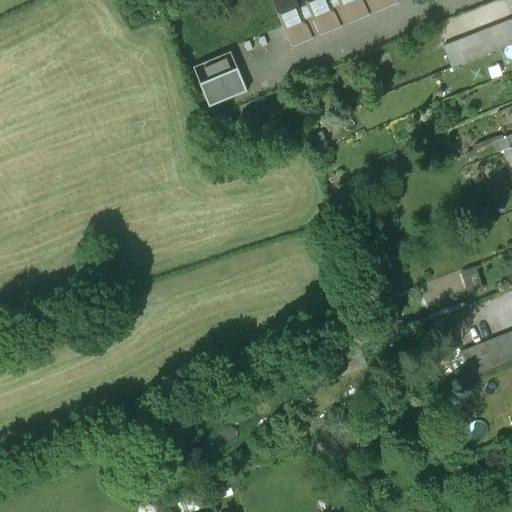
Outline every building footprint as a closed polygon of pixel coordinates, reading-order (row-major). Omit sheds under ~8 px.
[(397,0),(273,0),(292,44),(313,36),(313,35),(320,32),(321,33),(341,24),(341,23),(348,20),(349,21),(369,12),(369,11),(376,8),(377,9),(398,1),(397,0)] [(511,21),(511,20),(443,48),(451,68),(510,44),(511,43),(511,33),(511,34),(509,30),(511,29),(511,21)] [(238,67),(200,83),(209,106),(247,90),(238,67)] [(498,152),(509,148),(511,146),(511,134),(494,141),(498,152)] [(482,263),(466,268),(472,292),(488,287),(482,263)] [(511,331),(474,347),(483,371),(511,360),(511,331)]
